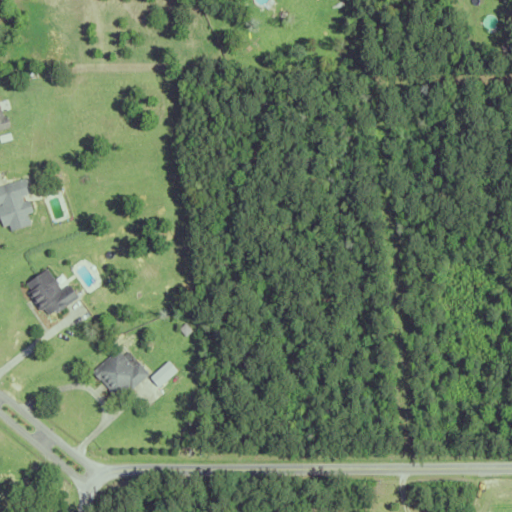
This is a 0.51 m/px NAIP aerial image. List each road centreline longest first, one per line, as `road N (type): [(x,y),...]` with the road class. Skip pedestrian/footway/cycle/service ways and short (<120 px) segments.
road 1 (residential): [(85,511),(96,481),(118,474),(511,472)]
road 2 (residential): [(96,481),(0,408)]
